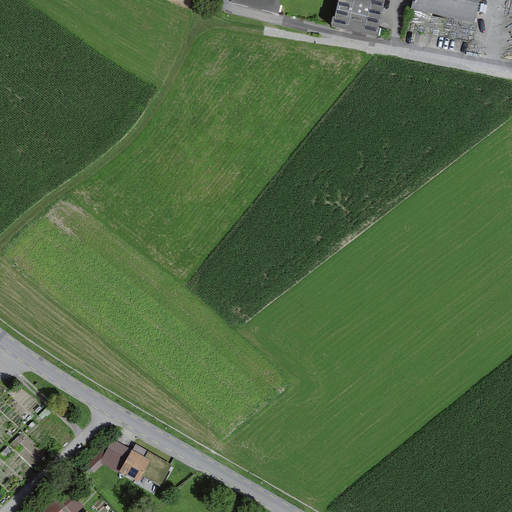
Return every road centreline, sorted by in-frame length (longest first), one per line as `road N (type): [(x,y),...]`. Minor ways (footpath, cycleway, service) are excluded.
road 1 (secondary): [(288,511),(0,337)]
road 2 (residential): [(511,69),(241,11),(225,0)]
